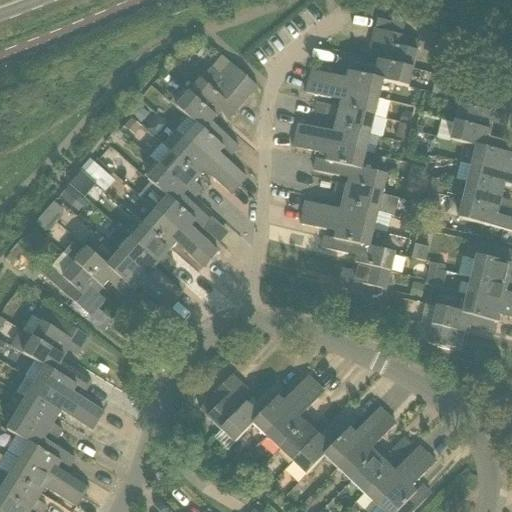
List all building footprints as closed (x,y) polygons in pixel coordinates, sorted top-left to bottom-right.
[(380,54),(378,62),(413,71),(420,42),(402,38),(405,26),(377,20),(369,52),(380,54)] [(458,42),(447,40),(443,55),(454,57),(458,42)] [(229,120),(258,87),(231,64),(220,55),(209,68),(211,70),(201,82),(200,80),(188,94),(216,119),(222,112),(229,119),(229,120)] [(413,71),(378,62),(376,71),(366,68),(367,66),(341,60),(338,72),(348,74),(382,83),(408,90),(413,71)] [(309,82),(378,100),(382,83),(348,74),(346,82),(336,80),(337,78),(311,72),(309,82)] [(166,74),(161,79),(167,84),(171,80),(166,74)] [(374,118),(378,100),(309,82),(306,94),(331,100),(332,98),(341,101),(339,109),(374,118)] [(211,125),(216,119),(188,94),(181,89),(169,104),(175,109),(195,126),(223,149),(223,150),(231,157),(239,148),(219,130),(218,131),(211,125)] [(508,105),(479,98),(476,110),(459,105),(454,124),(490,133),(492,125),(503,127),(508,105)] [(149,116),(141,109),(140,110),(136,106),(128,116),(133,119),(132,120),(140,126),(149,116)] [(374,118),(339,109),(329,106),(326,117),(327,117),(327,116),(337,119),(335,127),(379,138),(381,138),(385,121),(374,118)] [(409,126),(412,116),(401,113),(399,123),(409,126)] [(140,126),(132,120),(131,119),(124,128),(134,136),(142,127),(140,126)] [(488,141),(490,133),(454,124),(450,142),(475,148),(507,156),(507,155),(510,144),(498,142),(498,143),(488,141)] [(298,125),(295,136),(365,153),(374,155),(379,138),(335,127),(333,135),(323,133),(323,131),(298,125)] [(401,125),(397,139),(405,141),(408,127),(401,125)] [(239,187),(246,178),(226,161),(225,163),(218,156),(223,150),(223,149),(195,126),(183,139),(239,187)] [(114,135),(120,140),(123,136),(117,131),(114,135)] [(211,179),(231,196),(239,187),(183,139),(174,131),(162,145),(171,153),(200,177),(205,171),(212,178),(211,179)] [(318,152),(328,154),(326,162),(361,170),(365,153),(295,136),(292,147),(318,154),(318,152)] [(507,156),(475,148),(471,166),(511,175),(511,165),(510,165),(511,156),(507,155),(507,156)] [(200,177),(171,153),(159,167),(188,191),(187,192),(195,199),(203,190),(202,190),(201,191),(194,184),(200,177)] [(361,170),(326,162),(316,160),(314,172),(339,178),(340,176),(349,179),(347,186),(393,198),(398,180),(360,171),(361,170)] [(94,164),(84,175),(106,194),(116,183),(94,164)] [(422,185),(426,169),(412,165),(408,181),(422,185)] [(511,175),(471,166),(467,183),(503,192),(505,184),(511,185),(511,175)] [(188,191),(159,167),(146,182),(150,185),(195,223),(202,230),(210,220),(190,203),(189,204),(182,198),(187,192),(188,191)] [(68,187),(74,192),(84,180),(78,175),(68,186),(68,187)] [(437,195),(440,181),(433,179),(429,193),(437,195)] [(501,201),(503,192),(467,183),(462,202),(498,211),(509,214),(511,203),(510,203),(501,201)] [(343,205),(391,216),(395,198),(393,198),(347,186),(337,184),(334,195),(335,195),(335,194),(345,196),(343,205)] [(138,198),(154,212),(155,211),(211,260),(218,252),(198,234),(197,236),(190,229),(195,223),(150,185),(138,198)] [(82,199),(74,192),(68,187),(60,196),(74,208),(82,199)] [(413,188),(409,202),(418,204),(421,190),(413,188)] [(52,202),(36,223),(47,232),(64,211),(52,202)] [(415,218),(418,204),(409,202),(406,216),(415,218)] [(458,220),(511,233),(511,220),(506,219),(506,221),(496,219),(498,211),(462,202),(458,220)] [(392,217),(391,216),(343,205),(341,213),(331,211),(332,209),(306,203),(303,214),(373,230),(387,234),(392,217)] [(142,225),(171,250),(177,244),(184,250),(183,251),(203,269),(211,260),(155,211),(154,212),(142,225)] [(369,247),(373,230),(303,214),(301,225),(326,231),(327,230),(336,232),(334,240),(334,241),(369,247)] [(410,234),(413,222),(402,219),(399,231),(410,234)] [(165,257),(171,250),(142,225),(131,239),(160,264),(159,265),(167,272),(174,263),(173,262),(173,263),(165,257)] [(33,228),(11,254),(6,260),(14,267),(32,247),(36,250),(46,239),(33,228)] [(106,243),(175,301),(182,293),(162,276),(161,277),(153,271),(159,265),(160,264),(131,239),(118,229),(106,243)] [(355,265),(389,273),(394,255),(368,249),(369,247),(334,241),(334,240),(325,238),(322,249),(347,256),(348,254),(357,256),(355,265)] [(167,310),(175,301),(106,243),(102,240),(91,254),(135,292),(141,285),(148,292),(147,293),(167,310)] [(135,292),(91,254),(76,241),(64,255),(103,288),(109,282),(116,288),(115,290),(135,307),(143,298),(135,292)] [(511,279),(509,279),(511,268),(511,253),(466,242),(459,276),(471,280),(506,289),(511,289),(511,279)] [(411,260),(425,263),(429,249),(415,246),(411,260)] [(60,291),(91,318),(106,302),(98,294),(103,288),(64,255),(63,255),(44,277),(60,291)] [(437,271),(438,266),(431,264),(425,286),(442,290),(446,274),(444,273),(437,271)] [(338,292),(363,298),(366,287),(385,292),(389,273),(355,265),(353,272),(343,270),(338,292)] [(467,297),(511,307),(511,298),(504,296),(506,289),(471,280),(467,297)] [(421,299),(424,287),(413,284),(410,297),(421,299)] [(511,319),(511,307),(467,297),(462,315),(494,323),(498,324),(500,315),(509,317),(509,319),(511,319)] [(421,324),(433,327),(468,335),(470,327),(479,329),(479,331),(491,334),(494,323),(462,315),(425,306),(421,324)] [(77,357),(89,338),(65,324),(40,308),(34,318),(24,335),(32,340),(64,359),(69,351),(77,356),(76,356),(77,357)] [(472,363),(477,345),(466,343),(468,335),(433,327),(428,345),(459,352),(457,360),(472,363)] [(59,365),(64,359),(32,340),(22,356),(34,363),(77,388),(85,393),(91,382),(69,369),(68,370),(59,365)] [(98,422),(104,412),(82,398),(81,400),(72,395),(77,388),(34,363),(25,378),(98,422)] [(453,387),(465,392),(471,381),(460,375),(453,387)] [(232,376),(199,410),(221,430),(246,405),(241,400),(248,392),(232,376)] [(266,438),(316,385),(308,377),(290,396),(291,398),(284,405),(278,399),(253,425),(266,438)] [(70,418),(92,432),(98,422),(25,378),(15,394),(26,400),(57,419),(62,411),(70,416),(70,418)] [(253,411),(246,405),(221,430),(235,444),(253,425),(278,399),(285,392),(276,384),(258,403),(259,404),(253,411)] [(306,412),(325,393),(316,385),(266,438),(279,450),(304,424),(298,418),(305,411),(306,412)] [(57,419),(26,400),(17,415),(48,435),(57,440),(63,431),(62,430),(61,431),(53,426),(57,419)] [(356,436),(350,431),(325,458),(337,469),(387,417),(379,409),(361,428),(362,430),(356,436)] [(48,435),(17,415),(5,433),(28,446),(61,465),(69,470),(75,459),(53,445),(52,447),(44,441),(48,435)] [(324,443),(318,437),(317,436),(292,463),(306,476),(324,457),(325,458),(350,431),(356,424),(348,416),(329,435),(331,436),(324,443)] [(350,482),(375,456),(370,450),(376,443),(378,444),(396,425),(387,417),(337,469),(350,482)] [(311,430),(304,424),(279,450),(292,463),(317,436),(318,437),(326,429),(317,422),(318,423),(311,430)] [(20,460),(82,498),(88,489),(66,475),(65,476),(56,471),(61,465),(28,446),(20,460)] [(376,507),(427,455),(419,448),(401,467),(402,468),(395,475),(389,469),(364,495),(376,507)] [(382,462),(375,456),(350,482),(364,495),(389,469),(397,461),(389,454),(388,455),(389,455),(382,462)] [(436,464),(427,455),(376,507),(381,511),(397,511),(415,494),(409,488),(416,481),(417,483),(436,464)] [(10,476),(41,495),(45,488),(54,492),(53,494),(76,508),(82,498),(20,460),(10,476)] [(261,468),(253,461),(247,467),(255,475),(261,468)] [(218,475),(223,470),(224,469),(220,465),(218,463),(212,470),(214,471),(218,475)] [(268,489),(275,482),(264,471),(257,479),(268,489)] [(36,503),(41,495),(10,476),(0,491),(31,511),(32,511),(43,511),(46,507),(45,507),(36,503)] [(414,511),(431,496),(422,487),(415,494),(397,511),(414,511)] [(0,492),(0,511),(30,511),(31,511),(0,491),(0,492)]
